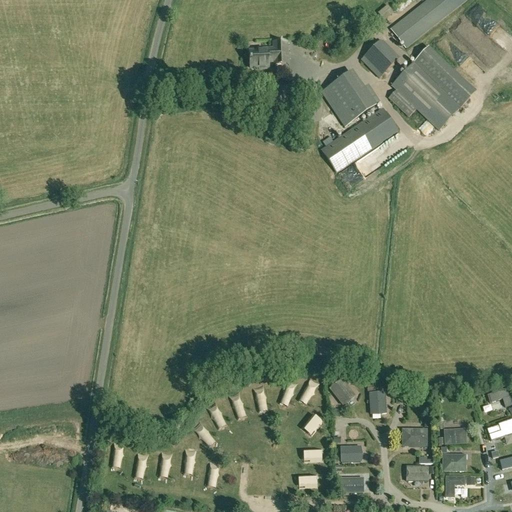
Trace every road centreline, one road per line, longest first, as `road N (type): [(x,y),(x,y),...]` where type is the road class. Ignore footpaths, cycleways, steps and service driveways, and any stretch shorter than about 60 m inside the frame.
road 1 (unclassified): [(79,511),(131,187)]
road 2 (unclassified): [(131,187),(168,0)]
road 3 (unclassified): [(0,217),(131,187)]
